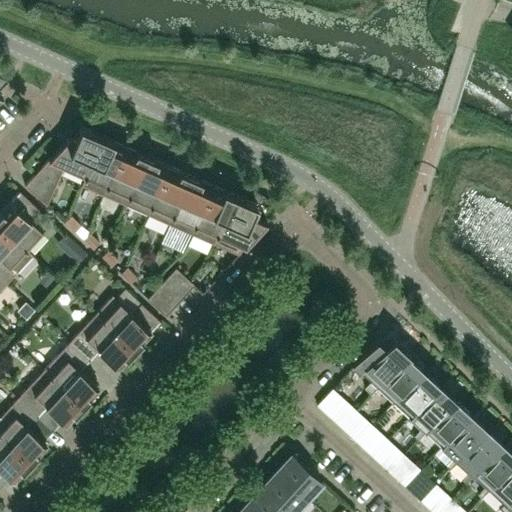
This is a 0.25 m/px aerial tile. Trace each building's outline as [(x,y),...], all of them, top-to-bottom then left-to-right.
[(81,183),(102,134),(80,124),(74,137),(70,135),(71,135),(69,134),(24,183),(46,204),(46,203),(63,165),(84,174),(80,183),(81,183)] [(103,193),(124,144),(103,134),(104,132),(103,132),(102,134),(81,183),(103,193)] [(125,202),(146,154),(146,153),(125,144),(126,143),(124,142),(124,144),(103,193),(125,202)] [(147,212),(169,162),(168,162),(168,163),(147,154),(148,152),(147,151),(146,153),(146,154),(125,202),(147,212)] [(169,222),(190,173),(191,173),(192,171),(191,171),(190,173),(169,164),(169,162),(147,212),(169,222)] [(191,232),(212,183),(213,183),(213,182),(212,181),(212,183),(191,173),(190,173),(169,222),(191,232)] [(213,241),(234,193),(235,193),(235,191),(234,190),(234,192),(213,183),(212,183),(191,232),(213,241)] [(29,217),(38,207),(19,189),(18,190),(10,199),(9,199),(0,209),(0,223),(25,247),(25,246),(42,229),(29,217)] [(237,252),(266,221),(265,220),(264,221),(251,215),(257,203),(235,193),(234,193),(213,241),(214,242),(216,237),(233,244),(231,248),(230,249),(237,252)] [(79,222),(71,214),(64,221),(73,229),(79,222)] [(0,275),(6,281),(32,253),(25,246),(25,247),(0,223),(0,275)] [(98,239),(89,231),(83,238),(92,246),(98,239)] [(66,232),(55,243),(77,263),(88,252),(66,232)] [(208,258),(213,247),(192,238),(187,250),(208,258)] [(117,257),(108,249),(102,255),(110,263),(117,257)] [(135,274),(126,266),(120,272),(129,280),(135,274)] [(193,282),(175,266),(165,276),(184,293),(193,282)] [(184,293),(165,276),(156,286),(174,303),(184,293)] [(67,286),(76,294),(84,285),(76,277),(67,286)] [(174,303),(156,286),(146,296),(165,313),(174,303)] [(150,329),(159,320),(160,319),(140,301),(131,311),(111,293),(95,311),(135,349),(136,348),(134,347),(151,329),(150,329)] [(26,301),(18,310),(27,318),(35,310),(26,301)] [(135,349),(95,311),(69,339),(89,358),(90,358),(89,357),(98,348),(117,365),(133,348),(135,349)] [(376,385),(406,353),(407,354),(410,351),(392,335),(390,338),(383,331),(353,364),(370,380),(364,387),(371,393),(377,386),(376,385)] [(79,368),(88,358),(89,359),(89,358),(69,339),(43,367),(83,405),(84,405),(82,403),(98,385),(79,368)] [(422,368),(407,354),(406,353),(376,385),(377,386),(392,400),(422,368)] [(337,377),(349,364),(342,357),(330,370),(337,377)] [(83,405),(43,367),(16,396),(37,415),(37,414),(46,404),(65,422),(81,404),(83,406),(83,405)] [(408,415),(438,382),(422,368),(392,400),(408,415)] [(424,430),(454,397),(438,382),(408,415),(420,426),(414,434),(417,437),(424,430)] [(324,409),(335,397),(328,390),(316,403),(317,404),(317,403),(324,409)] [(27,424),(36,415),(37,415),(16,396),(0,413),(0,432),(31,462),(32,461),(30,460),(46,442),(27,424)] [(440,444),(470,412),(454,397),(424,430),(440,444)] [(456,459),(486,427),(470,412),(440,444),(452,456),(446,463),(450,466),(456,459)] [(356,439),(368,427),(362,421),(350,434),(356,439)] [(362,445),(374,432),(368,427),(356,439),(362,445)] [(472,474),(502,441),(486,427),(456,459),(468,470),(461,477),(465,481),(472,474)] [(31,462),(0,432),(0,466),(13,478),(29,461),(31,462)] [(511,462),(511,450),(502,441),(472,474),(484,485),(477,492),(481,495),(488,488),(511,462)] [(321,479),(291,451),(275,468),(305,496),(321,479)] [(388,469),(400,456),(394,451),(382,463),(388,469)] [(394,474),(406,461),(400,456),(388,469),(394,474)] [(425,461),(419,468),(426,474),(432,467),(425,461)] [(509,511),(511,509),(511,462),(488,488),(502,502),(498,506),(504,511),(509,511)] [(305,496),(275,468),(260,484),(290,511),(305,496)] [(420,498),(431,485),(426,480),(414,492),(420,498)] [(290,511),(260,484),(245,500),(257,511),(290,511)] [(426,503),(437,491),(431,485),(420,498),(426,503)] [(257,511),(245,500),(234,511),(257,511)]
